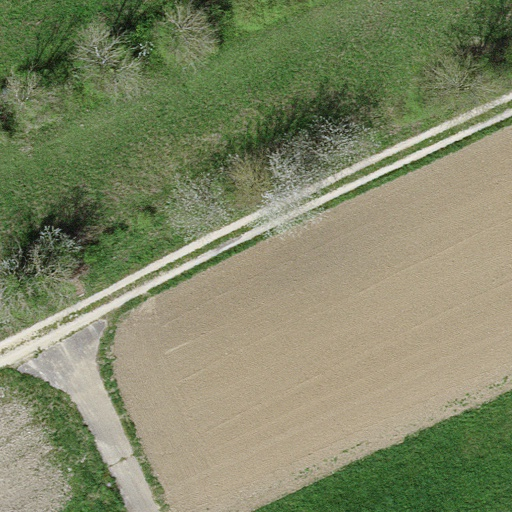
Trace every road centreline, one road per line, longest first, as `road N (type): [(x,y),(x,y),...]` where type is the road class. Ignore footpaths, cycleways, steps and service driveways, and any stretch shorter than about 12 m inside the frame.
road 1 (track): [(0,357),(511,98)]
road 2 (track): [(134,511),(56,328)]
